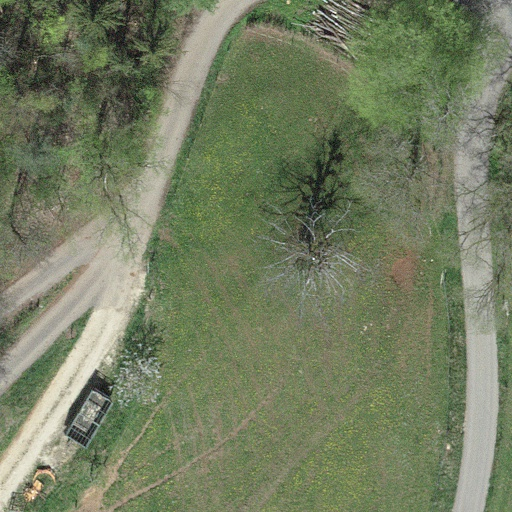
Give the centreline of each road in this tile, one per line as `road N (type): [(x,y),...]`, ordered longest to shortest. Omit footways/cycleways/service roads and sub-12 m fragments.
road 1 (unclassified): [(470,511),(482,396),(472,129),(511,1)]
road 2 (track): [(120,238),(86,245),(0,305)]
